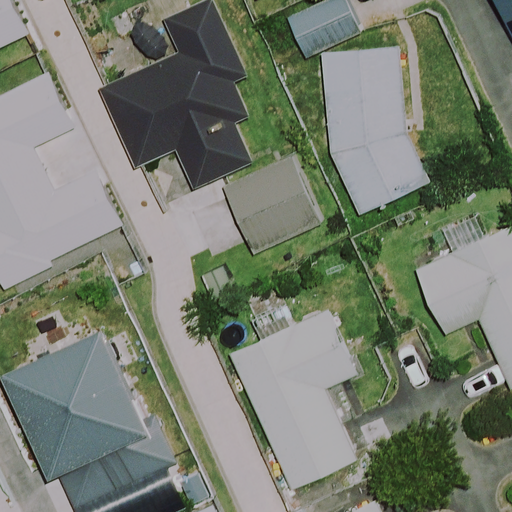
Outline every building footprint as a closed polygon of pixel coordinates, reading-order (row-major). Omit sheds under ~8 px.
[(106,54),(80,0),(39,0),(36,2),(69,71),(106,54)] [(234,122),(252,114),(236,78),(247,73),(214,0),(211,0),(166,20),(181,55),(102,91),(137,169),(177,151),(194,189),(253,163),(234,122)] [(358,34),(343,0),(331,0),(288,19),(304,57),(358,34)] [(511,0),(497,0),(511,32),(511,0)] [(41,88),(21,44),(0,53),(0,259),(4,269),(68,240),(7,103),(41,88)] [(405,129),(400,49),(326,54),(333,154),(360,216),(430,184),(405,129)] [(322,224),(294,159),(225,189),(253,254),(322,224)] [(511,389),(511,225),(415,270),(445,334),(479,319),(511,389)] [(357,373),(329,310),(294,325),(286,307),(252,322),(261,340),(232,353),(292,489),(355,461),(323,389),(357,373)] [(99,328),(10,370),(59,474),(148,432),(99,328)] [(378,511),(374,502),(352,511),(378,511)]
